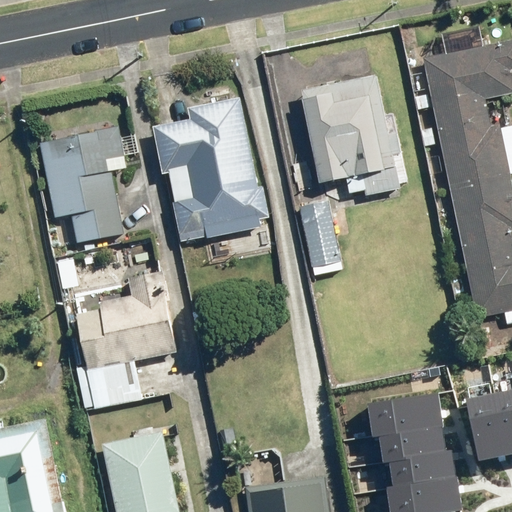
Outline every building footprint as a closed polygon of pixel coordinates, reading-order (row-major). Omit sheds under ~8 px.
[(511,120),(497,123),(492,98),(511,93),(511,37),(494,41),(491,22),(449,30),(453,54),(430,58),(436,91),(420,94),(423,110),(440,107),(442,122),(426,125),(429,145),(448,141),(480,316),(508,311),(510,325),(511,325),(511,120)] [(381,70),(306,87),(327,180),(352,174),(357,196),(407,185),(381,70)] [(215,228),(220,260),(251,254),(245,223),(277,217),(272,184),(266,185),(249,96),(200,105),(203,118),(161,125),(170,171),(195,167),(200,194),(178,197),(185,234),(215,228)] [(125,124),(46,135),(57,219),(76,217),(79,238),(126,232),(118,168),(131,167),(125,124)] [(333,200),(303,207),(317,264),(346,257),(333,200)] [(81,253),(62,257),(69,288),(88,284),(81,253)] [(138,295),(85,304),(96,365),(100,364),(144,357),(187,349),(173,268),(134,274),(138,295)] [(226,304),(199,307),(203,338),(230,335),(226,304)] [(144,357),(100,364),(96,365),(81,367),(87,402),(100,400),(101,407),(170,395),(168,382),(148,385),(144,357)] [(511,385),(465,394),(478,461),(511,454),(511,385)] [(372,404),(393,511),(461,511),(438,391),(372,404)] [(0,511),(68,511),(51,421),(6,429),(5,423),(0,424),(0,511)] [(185,511),(167,427),(106,439),(121,511),(185,511)] [(338,511),(335,483),(254,491),(256,511),(338,511)]
